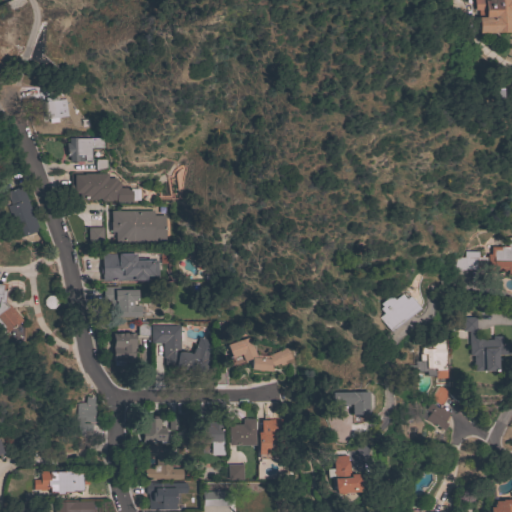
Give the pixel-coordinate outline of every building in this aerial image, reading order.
[(511,32),(478,32),(478,1),(483,1),(483,0),(511,0),(511,32)] [(45,118),(43,101),(45,101),(44,97),(57,95),(57,99),(59,99),(61,116),(45,118)] [(68,156),(65,156),(65,143),(68,143),(68,137),(75,137),(75,138),(103,138),(103,147),(90,147),(90,160),(83,160),(83,161),(68,161),(68,156)] [(106,158),(106,170),(94,170),(94,158),(106,158)] [(96,171),(96,173),(107,173),(107,177),(116,178),(116,181),(119,181),(119,187),(131,187),(131,201),(115,201),(115,199),(110,199),(110,201),(99,201),(99,198),(97,198),(97,199),(75,199),(75,192),(68,192),(68,184),(69,184),(69,171),(96,171)] [(18,237),(14,227),(11,228),(8,220),(12,218),(7,206),(11,204),(6,191),(22,186),(38,230),(18,237)] [(153,215),(164,215),(165,242),(113,242),(113,231),(108,231),(108,221),(109,221),(109,210),(153,210),(153,215)] [(101,227),(101,242),(86,242),(86,227),(101,227)] [(506,247),(506,237),(511,237),(511,275),(505,275),(506,269),(504,269),(504,272),(486,271),(486,270),(455,269),(456,257),(464,257),(464,250),(477,251),(476,256),(486,256),(486,254),(489,254),(490,246),(506,247)] [(100,273),(99,273),(99,266),(101,266),(100,253),(135,253),(135,257),(144,257),(144,259),(157,259),(157,280),(100,280),(100,273)] [(19,322),(7,332),(4,328),(0,330),(0,282),(4,283),(2,301),(19,322)] [(136,301),(135,301),(135,305),(138,305),(138,316),(106,316),(106,302),(109,302),(109,301),(102,301),(102,286),(118,286),(118,289),(136,289),(136,301)] [(378,317),(383,313),(379,308),(382,306),(380,303),(390,295),(394,299),(401,293),(405,299),(408,296),(418,308),(388,331),(378,317)] [(491,339),(491,335),(500,335),(500,344),(508,344),(508,354),(495,354),(495,371),(472,371),(472,355),(468,355),(468,331),(452,331),(452,325),(461,325),(461,317),(475,317),(475,335),(478,335),(481,338),(481,339),(491,339)] [(147,335),(147,336),(137,336),(137,335),(136,335),(136,321),(148,321),(148,335),(147,335)] [(180,351),(184,352),(188,352),(190,354),(199,337),(213,342),(200,374),(163,364),(163,357),(161,357),(161,343),(149,343),(150,325),(179,325),(179,351),(180,351)] [(111,333),(133,333),(134,347),(132,347),(132,362),(123,362),(124,365),(112,365),(112,360),(111,360),(111,333)] [(255,354),(266,356),(266,355),(285,348),(289,359),(271,365),(269,362),(268,371),(248,369),(250,358),(242,361),(239,354),(230,357),(225,344),(248,336),(255,356),(255,354)] [(434,378),(434,375),(426,375),(426,371),(415,371),(415,361),(420,360),(420,353),(421,353),(421,346),(426,346),(426,348),(430,348),(430,339),(444,339),(445,377),(434,378)] [(440,405),(431,399),(433,397),(431,395),(437,386),(440,386),(445,389),(445,397),(440,405)] [(365,414),(348,414),(348,404),(328,404),(328,392),(364,391),(365,414)] [(82,421),(82,423),(91,423),(90,435),(77,434),(78,424),(77,423),(78,413),(75,413),(76,402),(84,402),(84,396),(93,396),(92,403),(94,403),(92,422),(82,421)] [(424,419),(429,411),(425,409),(429,402),(434,405),(433,406),(437,408),(438,406),(448,412),(442,421),(445,423),(441,429),(424,419)] [(141,440),(141,432),(143,432),(143,418),(152,418),(152,415),(159,415),(159,427),(164,426),(164,440),(141,440)] [(227,424),(241,424),(241,418),(254,418),(253,445),(227,445),(227,424)] [(267,420),(267,419),(280,419),(280,454),(271,454),(271,458),(258,458),(258,454),(256,454),(256,432),(259,432),(259,420),(267,420)] [(208,455),(208,450),(207,450),(207,452),(200,452),(200,435),(193,435),(193,425),(209,425),(209,421),(218,421),(218,426),(219,426),(219,437),(221,437),(221,455),(208,455)] [(151,467),(153,464),(155,465),(154,456),(144,456),(144,444),(158,444),(158,451),(165,450),(165,460),(169,460),(170,468),(180,468),(181,478),(143,479),(143,468),(152,468),(151,467)] [(331,478),(331,474),(329,474),(329,471),(331,471),(330,462),(331,462),(331,453),(344,453),(344,461),(346,461),(346,471),(345,471),(346,474),(353,473),(353,477),(355,476),(356,492),(331,493),(331,490),(330,490),(330,478),(331,478)] [(241,464),(241,479),(226,479),(226,464),(241,464)] [(70,471),(70,473),(86,473),(86,484),(80,484),(80,490),(71,490),(71,492),(62,492),(62,494),(55,494),(55,492),(48,492),(48,489),(32,489),(32,479),(39,479),(39,471),(70,471)] [(184,484),(186,486),(186,489),(185,490),(185,492),(173,493),(174,509),(147,510),(146,493),(144,493),(144,482),(158,482),(158,483),(184,482),(184,484)] [(229,505),(202,505),(202,491),(229,490),(229,505)] [(488,511),(488,507),(492,507),(492,503),(493,503),(493,501),(500,500),(500,499),(510,499),(510,500),(511,500),(511,511),(488,511)] [(91,501),(91,511),(53,511),(53,502),(91,501)]
